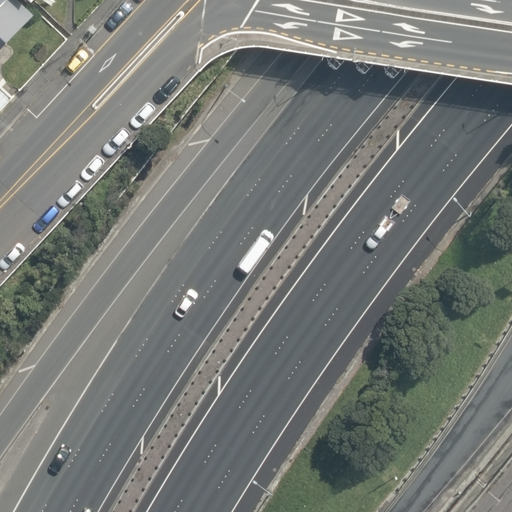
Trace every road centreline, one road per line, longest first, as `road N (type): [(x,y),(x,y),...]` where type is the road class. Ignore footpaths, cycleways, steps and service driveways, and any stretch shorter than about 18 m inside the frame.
road 1 (motorway): [(71,511),(194,306),(436,0)]
road 2 (motorway): [(511,56),(285,343),(176,511)]
road 3 (motorway): [(0,442),(124,256),(348,0)]
road 4 (secondary): [(511,50),(237,0)]
road 5 (secondary): [(222,0),(108,122),(43,163)]
road 6 (secondary): [(43,163),(80,96),(168,0)]
road 7 (motorway): [(511,376),(403,511)]
